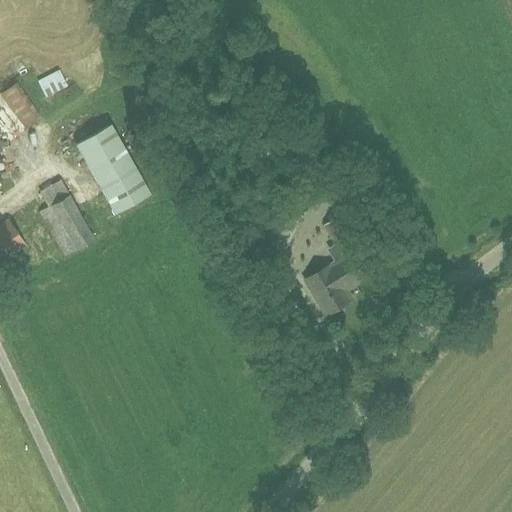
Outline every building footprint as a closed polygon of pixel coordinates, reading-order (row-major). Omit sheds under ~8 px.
[(46,97),(68,86),(60,71),(38,82),(46,97)] [(23,84),(3,95),(23,129),(43,118),(23,84)] [(150,195),(111,125),(76,145),(115,215),(150,195)] [(40,192),(48,206),(40,213),(65,257),(95,239),(61,181),(40,192)] [(261,246),(282,258),(305,216),(284,204),(261,246)] [(363,247),(356,236),(367,229),(355,209),(344,216),(343,215),(326,225),(338,245),(331,249),(339,261),(307,280),(328,315),(353,300),(347,290),(367,279),(352,254),(363,247)] [(0,264),(26,246),(8,220),(0,225),(0,264)]
